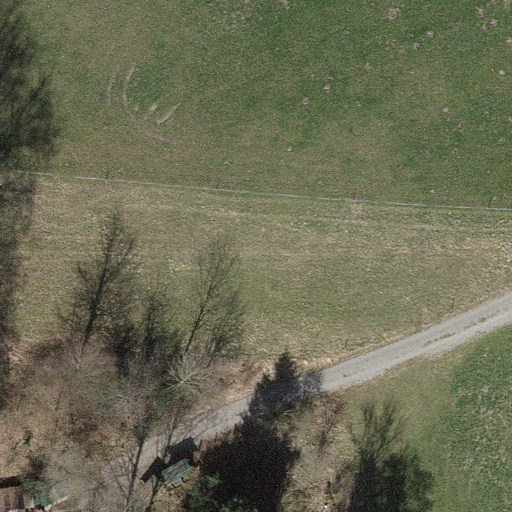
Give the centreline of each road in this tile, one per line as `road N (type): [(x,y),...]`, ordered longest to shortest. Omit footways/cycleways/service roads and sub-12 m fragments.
road 1 (track): [(335,375),(193,432),(111,488)]
road 2 (track): [(511,303),(335,375)]
road 3 (track): [(373,511),(335,375)]
